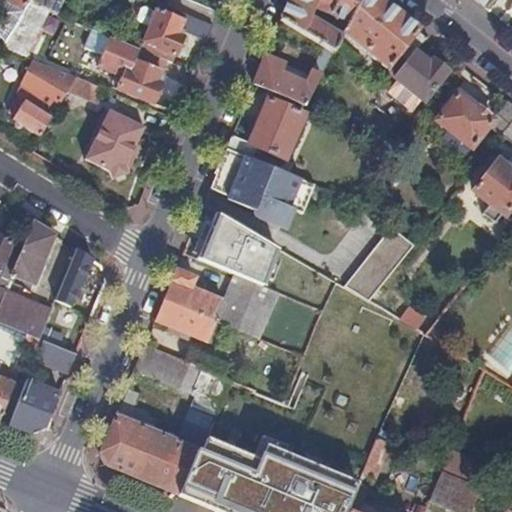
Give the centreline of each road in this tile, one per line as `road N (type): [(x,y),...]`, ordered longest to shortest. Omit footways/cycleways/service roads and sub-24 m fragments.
road 1 (residential): [(258,0),(149,261)]
road 2 (residential): [(149,261),(50,487)]
road 3 (residential): [(0,166),(149,261)]
